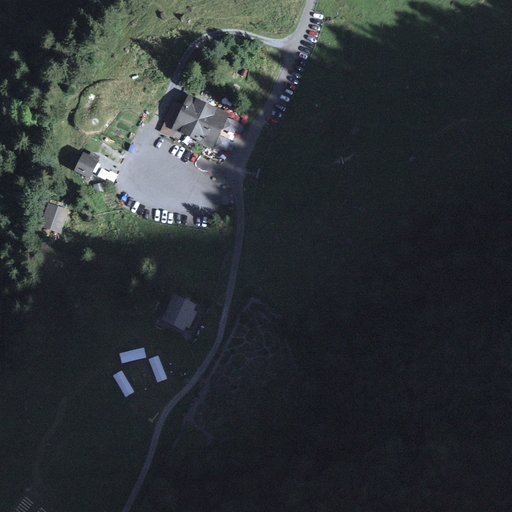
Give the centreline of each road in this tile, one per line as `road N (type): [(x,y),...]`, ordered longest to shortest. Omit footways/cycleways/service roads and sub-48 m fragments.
road 1 (track): [(124,511),(162,420),(220,332),(237,256),(239,170)]
road 2 (unclassified): [(239,170),(311,0)]
